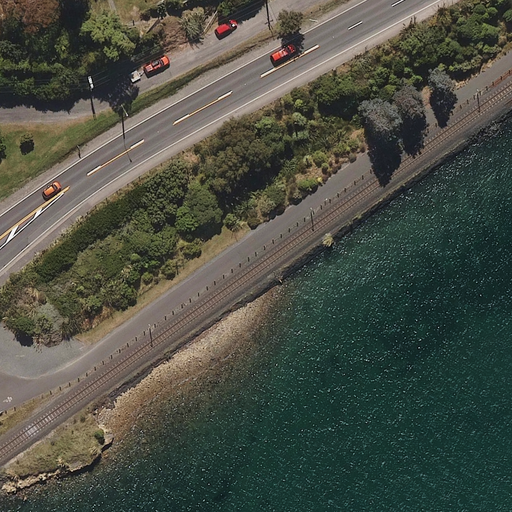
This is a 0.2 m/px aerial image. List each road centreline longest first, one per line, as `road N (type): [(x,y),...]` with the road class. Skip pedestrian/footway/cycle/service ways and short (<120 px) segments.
road 1 (trunk): [(399,0),(114,155),(0,242)]
road 2 (residential): [(0,115),(59,112),(108,95),(293,0)]
